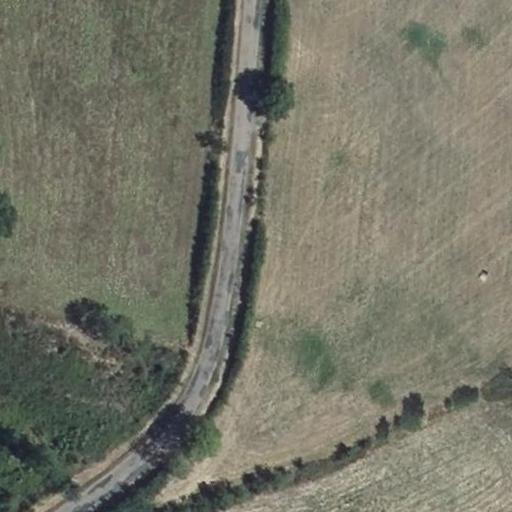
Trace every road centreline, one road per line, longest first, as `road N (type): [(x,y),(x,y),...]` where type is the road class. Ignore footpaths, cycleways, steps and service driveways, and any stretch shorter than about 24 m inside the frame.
road 1 (unclassified): [(71,511),(169,430),(206,357),(230,257),(255,0)]
road 2 (track): [(495,384),(170,511)]
